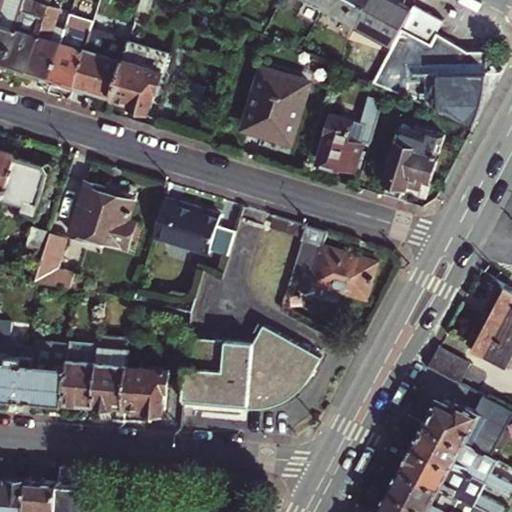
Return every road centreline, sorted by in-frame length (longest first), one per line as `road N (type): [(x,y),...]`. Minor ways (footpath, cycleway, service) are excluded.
road 1 (residential): [(456,241),(0,105)]
road 2 (residential): [(0,433),(335,461)]
road 3 (secondary): [(335,461),(456,241)]
